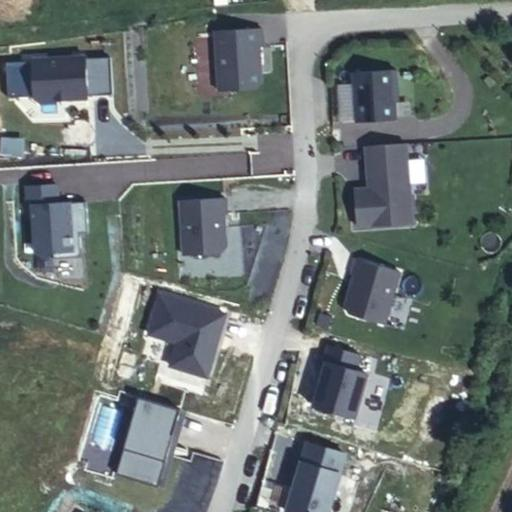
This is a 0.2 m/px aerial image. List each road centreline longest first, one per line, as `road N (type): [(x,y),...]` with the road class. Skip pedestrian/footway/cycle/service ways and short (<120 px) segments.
road 1 (residential): [(232,511),(308,229),(310,48),(318,31),(348,18),(511,11)]
road 2 (unknown): [(104,178),(254,157),(313,161)]
